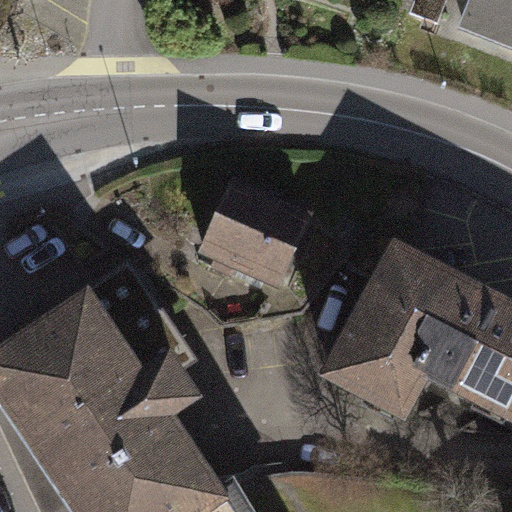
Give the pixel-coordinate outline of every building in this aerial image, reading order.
[(448,0),(416,0),(411,14),(439,25),(448,0)] [(511,0),(472,0),(461,27),(511,46),(511,0)] [(227,175),(198,246),(278,281),(311,215),(227,175)] [(511,288),(394,226),(321,364),(404,409),(425,365),(511,411),(511,288)] [(87,274),(0,331),(0,396),(80,511),(193,511),(231,489),(221,473),(174,404),(203,384),(171,333),(141,352),(130,337),(170,312),(131,255),(92,280),(87,274)] [(231,489),(193,511),(261,511),(234,466),(221,473),(231,489)]
